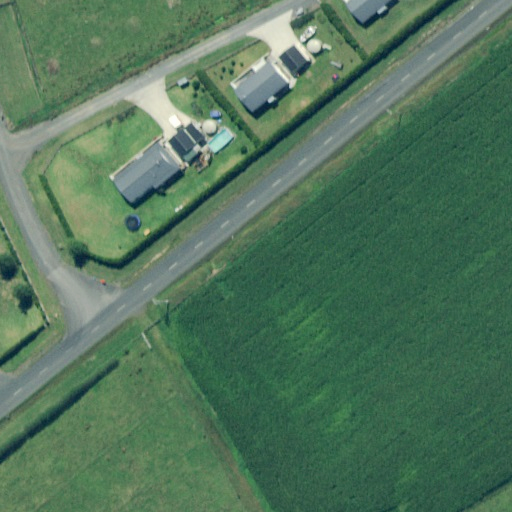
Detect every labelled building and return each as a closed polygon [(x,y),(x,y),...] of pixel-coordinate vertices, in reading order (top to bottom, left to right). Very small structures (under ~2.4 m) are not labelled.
[(394,0),(355,0),(349,6),(366,25),(394,0)] [(310,62),(298,47),(290,53),(302,68),(310,62)] [(292,85),(274,62),(238,91),(257,114),(292,85)] [(199,146),(186,130),(178,137),(191,152),(199,146)] [(183,170),(162,145),(117,182),(134,204),(156,186),(159,190),(183,170)]
